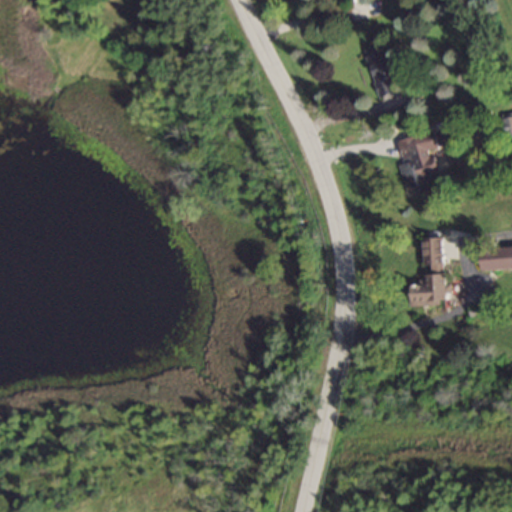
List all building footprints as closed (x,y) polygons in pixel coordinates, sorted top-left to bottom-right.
[(381,100),(402,95),(389,50),(368,56),(381,100)] [(511,139),(511,116),(503,118),(508,141),(511,139)] [(397,142),(411,197),(434,192),(431,179),(441,176),(435,152),(439,151),(434,132),(397,142)] [(448,238),(427,239),(430,283),(415,284),(416,305),(452,302),(448,238)] [(511,270),(511,246),(485,248),(486,271),(511,270)]
